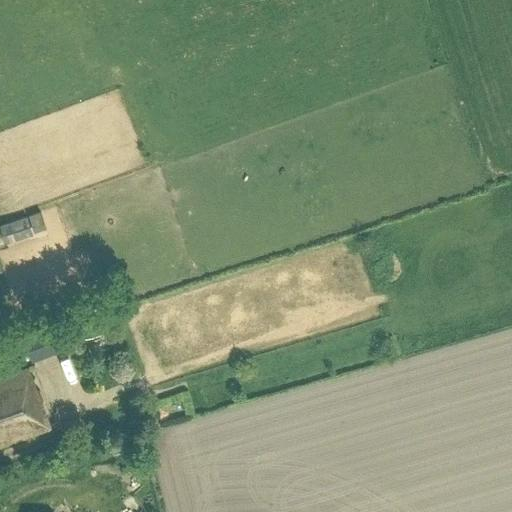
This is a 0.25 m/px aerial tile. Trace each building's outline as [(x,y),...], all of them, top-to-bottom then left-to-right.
[(28,213),(33,232),(45,228),(39,210),(28,213)] [(25,215),(0,223),(0,230),(4,242),(31,234),(25,215)] [(99,334),(94,312),(78,315),(83,337),(99,334)] [(60,351),(50,354),(61,391),(71,388),(60,351)] [(0,376),(0,443),(48,426),(27,367),(0,376)] [(111,453),(127,448),(124,438),(109,443),(111,453)]
